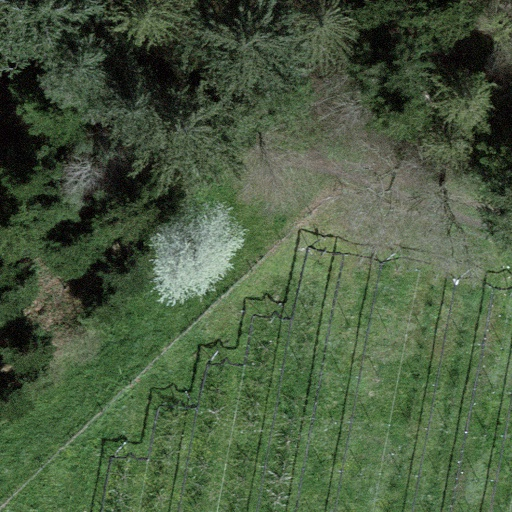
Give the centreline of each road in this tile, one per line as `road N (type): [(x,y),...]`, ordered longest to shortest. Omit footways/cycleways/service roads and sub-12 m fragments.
road 1 (track): [(511,211),(301,126),(92,0)]
road 2 (track): [(280,0),(353,148),(511,6)]
